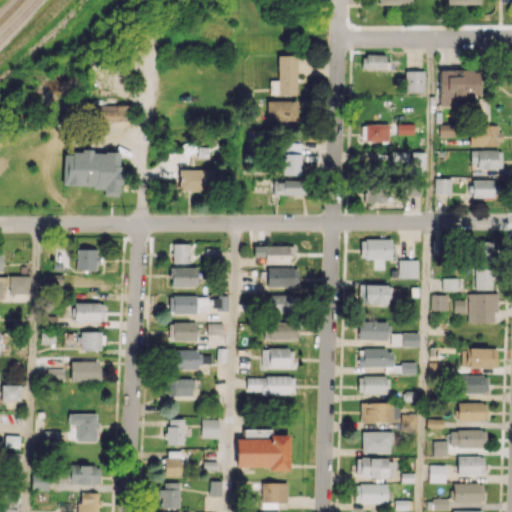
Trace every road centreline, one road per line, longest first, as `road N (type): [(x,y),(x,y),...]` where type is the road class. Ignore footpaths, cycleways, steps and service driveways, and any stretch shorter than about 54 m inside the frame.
road 1 (residential): [(511,222),(0,225)]
road 2 (residential): [(341,45),(322,511)]
road 3 (residential): [(140,224),(127,511)]
road 4 (residential): [(511,39),(341,45)]
